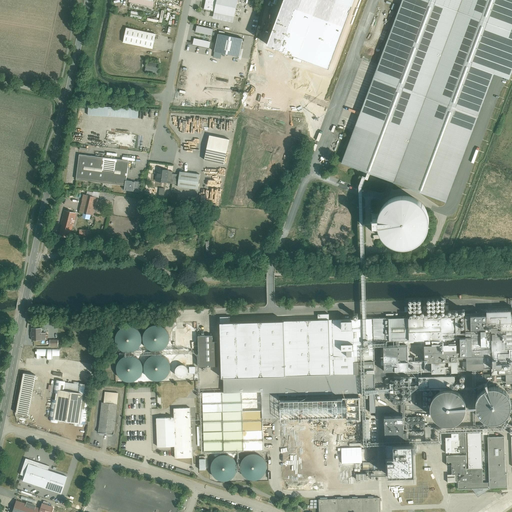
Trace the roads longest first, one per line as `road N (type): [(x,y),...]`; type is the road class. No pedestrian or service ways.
road 1 (unclassified): [(38,257),(127,251),(180,277),(205,279),(511,267)]
road 2 (residential): [(1,424),(197,488)]
road 3 (secondary): [(68,95),(32,256)]
road 4 (residential): [(188,0),(161,125),(164,148)]
